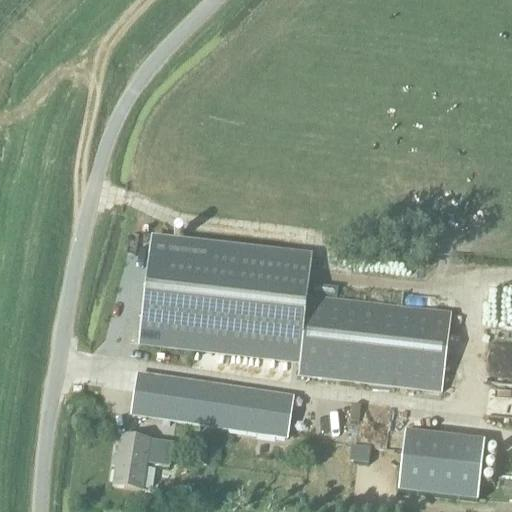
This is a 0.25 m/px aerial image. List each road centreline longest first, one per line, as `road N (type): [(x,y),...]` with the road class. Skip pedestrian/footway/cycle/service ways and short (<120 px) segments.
road 1 (track): [(83,74),(91,95),(75,160),(84,200),(97,195),(190,223),(328,240),(336,275),(474,291),(466,410),(55,356)]
road 2 (unclassified): [(43,511),(55,356),(114,120),(142,75),(216,0)]
